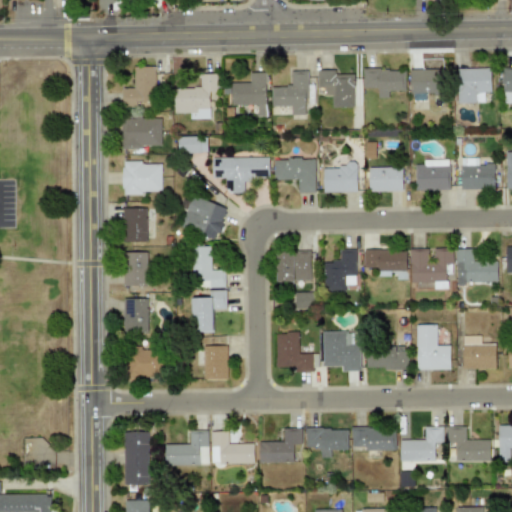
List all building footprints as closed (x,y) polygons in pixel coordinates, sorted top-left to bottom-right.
[(154,101),(154,66),(132,67),(133,87),(121,88),(121,102),(154,101)] [(511,67),(501,68),(502,103),(511,103),(511,67)] [(457,103),(483,103),(483,92),(490,92),(490,68),(456,68),(457,103)] [(404,90),(404,69),(362,69),(362,88),(377,88),(377,98),(387,97),(387,91),(404,90)] [(409,69),(408,93),(440,94),(441,69),(409,69)] [(353,74),(334,74),(334,70),(317,70),(316,88),(324,88),(324,95),(331,95),(331,106),(352,107),(353,74)] [(306,71),(290,72),(290,86),(270,86),(271,106),(290,106),(290,115),(306,114),(306,71)] [(265,72),(249,72),(249,83),(230,82),(230,104),(257,105),(256,115),(264,115),(265,72)] [(173,113),(197,112),(197,106),(208,106),(208,92),(216,91),(215,75),(200,76),(200,87),(172,88),(173,113)] [(160,146),(160,117),(121,117),(121,147),(160,146)] [(206,136),(177,136),(177,152),(206,152),(206,136)] [(243,192),(243,179),(268,178),(268,156),(211,158),(211,178),(224,177),(224,192),(243,192)] [(272,159),(273,180),(297,179),(297,193),(314,192),(313,158),(272,159)] [(493,189),(493,164),(477,164),(477,158),(459,158),(460,189),(493,189)] [(413,164),(414,190),(447,189),(446,159),(421,160),(421,164),(413,164)] [(161,193),(160,162),(121,163),(121,193),(161,193)] [(321,167),(322,192),(356,191),(355,166),(321,167)] [(401,191),(401,167),(367,168),(367,191),(401,191)] [(226,208),(191,195),(180,225),(215,238),(226,208)] [(145,208),(122,208),(122,242),(146,242),(145,208)] [(224,287),(223,269),(210,270),(210,246),(191,246),(193,288),(224,287)] [(445,281),(444,264),(452,264),(451,248),(430,249),(430,248),(409,249),(410,282),(445,281)] [(355,249),(338,249),(339,260),(322,261),(323,291),(344,291),(344,284),(355,284),(355,249)] [(363,250),(363,270),(405,268),(404,249),(363,250)] [(455,282),(496,281),(496,260),(472,260),(472,249),(455,249),(455,282)] [(145,251),(122,252),(123,286),(146,285),(145,251)] [(310,281),(309,253),(275,253),(276,281),(310,281)] [(191,298),(192,332),(212,332),(212,309),(225,309),(225,290),(208,290),(208,297),(191,298)] [(147,299),(123,298),(122,331),(146,332),(147,299)] [(449,369),(449,345),(435,345),(435,324),(415,325),(415,369),(449,369)] [(341,366),(341,371),(359,370),(359,343),(352,343),(352,331),(321,331),(322,366),(341,366)] [(275,366),(294,366),(294,372),(311,372),(311,353),(297,354),(297,332),(274,332),(275,366)] [(494,368),(495,344),(479,343),(479,336),(461,335),(461,368),(494,368)] [(226,346),(203,345),(202,379),(226,379),(226,346)] [(365,369),(408,368),(407,346),(365,347),(365,369)] [(163,377),(164,349),(130,348),(129,376),(163,377)] [(511,425),(497,426),(498,460),(511,459),(511,425)] [(454,441),(455,461),(489,460),(489,439),(465,439),(464,426),(445,426),(446,441),(454,441)] [(351,446),(364,446),(364,450),(393,450),(392,427),(351,427),(351,446)] [(434,460),(433,443),(442,442),(442,427),(423,427),(424,439),(399,439),(399,461),(434,460)] [(257,442),(258,462),(292,461),(292,445),(301,444),(300,428),(282,429),(282,441),(257,442)] [(330,449),(346,449),(347,428),(304,428),(304,448),(319,448),(319,457),(330,457),(330,449)] [(206,430),(188,430),(188,444),(163,444),(164,465),(207,464),(206,430)] [(148,484),(147,431),(123,432),(123,484),(148,484)] [(253,462),(253,443),(227,443),(227,431),(209,431),(210,463),(253,462)] [(398,471),(399,486),(413,486),(412,471),(398,471)] [(0,511),(55,511),(55,507),(50,507),(50,494),(0,494),(0,511)] [(147,511),(147,500),(124,500),(124,511),(147,511)]
